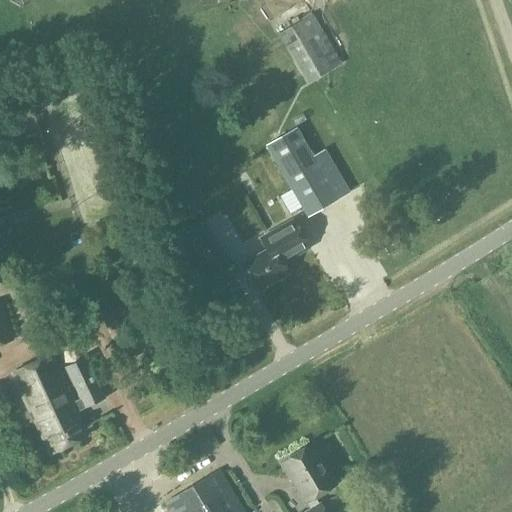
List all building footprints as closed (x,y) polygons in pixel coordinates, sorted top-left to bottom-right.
[(279,33),(308,83),(342,63),(313,13),(279,33)] [(58,100),(61,112),(80,107),(77,95),(58,100)] [(292,213),(302,207),(308,217),(350,193),(325,148),(313,155),(297,128),(265,145),(267,148),(257,153),(292,213)] [(101,210),(89,142),(56,148),(58,157),(76,154),(82,188),(70,190),(74,215),(101,210)] [(271,226),(283,220),(270,197),(258,204),(271,226)] [(190,249),(211,237),(203,223),(182,235),(190,249)] [(270,242),(273,247),(245,263),(259,289),(287,274),(281,264),(308,249),(296,228),(270,242)] [(0,345),(15,341),(3,303),(0,303),(0,345)] [(79,399),(75,401),(64,375),(53,355),(10,375),(35,425),(49,453),(88,434),(77,413),(106,398),(85,356),(64,367),(79,399)] [(112,395),(125,392),(119,371),(106,374),(112,395)] [(314,497),(335,484),(324,466),(323,466),(310,444),(282,462),(306,502),(306,501),(311,509),(306,511),(324,511),(320,504),(319,505),(314,497)] [(246,511),(221,469),(164,502),(169,511),(246,511)]
